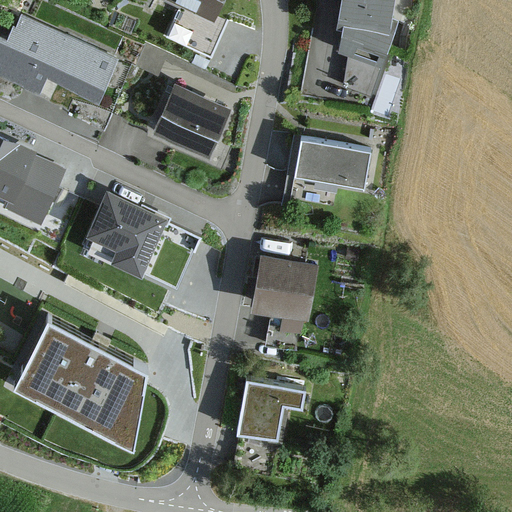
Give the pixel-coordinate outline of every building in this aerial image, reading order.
[(193,0),(215,10),(219,0),(193,0)] [(393,0),(339,0),(336,18),(343,19),(339,45),(348,48),(343,82),(371,93),(399,12),(392,10),(393,0)] [(27,42),(15,37),(3,64),(56,86),(62,71),(120,96),(136,60),(37,18),(27,42)] [(227,102),(175,79),(156,121),(208,144),(227,102)] [(38,144),(0,127),(0,187),(8,191),(4,200),(42,217),(66,164),(35,150),(38,144)] [(375,147),(309,138),(305,172),(371,181),(375,147)] [(204,231),(109,183),(83,236),(178,284),(204,231)] [(318,267),(271,259),(263,304),(289,309),(286,326),(307,330),(318,267)] [(152,356),(46,303),(10,374),(139,439),(152,356)] [(314,387),(252,377),(244,427),(282,434),(287,403),(311,406),(314,387)]
